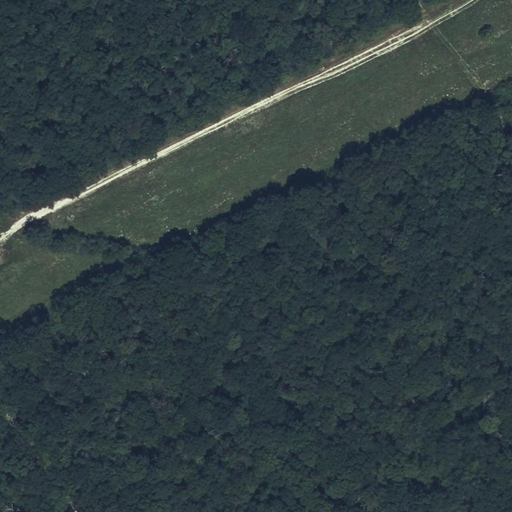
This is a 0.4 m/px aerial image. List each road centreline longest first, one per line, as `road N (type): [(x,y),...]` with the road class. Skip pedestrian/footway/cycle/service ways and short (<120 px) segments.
road 1 (track): [(0,334),(511,82)]
road 2 (track): [(448,0),(82,184),(0,238)]
